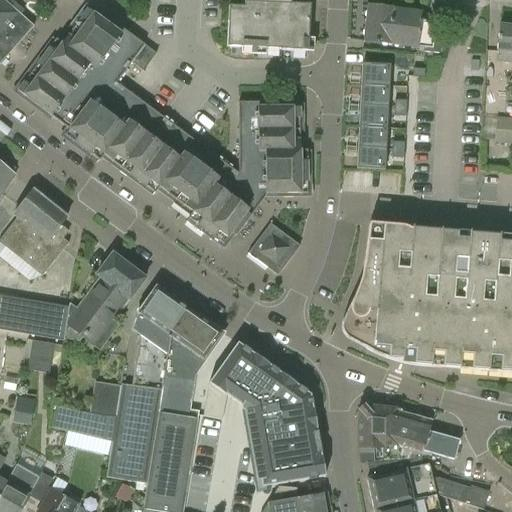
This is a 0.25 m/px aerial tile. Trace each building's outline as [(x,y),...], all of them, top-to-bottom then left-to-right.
[(0,0),(0,63),(16,46),(33,27),(2,0),(0,0)] [(228,7),(226,47),(238,48),(251,49),(250,55),(256,55),(256,49),(307,52),(313,52),(313,49),(307,49),(309,6),(299,5),(290,5),(290,0),(243,0),(244,8),(238,7),(228,7)] [(443,26),(419,23),(420,13),(368,6),(364,41),(423,48),(423,52),(440,54),(443,26)] [(116,83),(131,63),(141,49),(87,10),(62,43),(56,39),(16,93),(50,118),(51,117),(69,130),(64,136),(99,161),(103,156),(155,194),(159,188),(191,212),(187,218),(222,244),(231,233),(236,236),(265,197),(307,197),(307,149),(299,149),(299,108),(284,108),(284,101),(238,101),(238,174),(116,83)] [(511,64),(511,59),(511,26),(499,25),(496,63),(511,64)] [(144,46),(141,49),(131,63),(143,72),(156,54),(146,47),(144,46)] [(366,64),(364,84),(392,86),(393,65),(366,64)] [(413,69),(412,77),(418,78),(424,78),(424,70),(413,69)] [(364,84),(363,105),(391,107),(392,86),(364,84)] [(394,101),(394,109),(406,109),(406,101),(394,101)] [(363,105),(362,126),(390,127),(391,107),(363,105)] [(394,109),(394,116),(405,117),(406,109),(394,109)] [(511,119),(496,118),(494,144),(511,145),(511,119)] [(362,126),(361,147),(389,148),(390,127),(362,126)] [(392,142),(392,150),(404,151),(404,143),(392,142)] [(361,147),(360,169),(388,170),(389,148),(361,147)] [(392,150),(391,158),(403,159),(404,151),(392,150)] [(11,173),(0,164),(0,197),(16,176),(11,173)] [(69,232),(60,225),(66,218),(33,191),(13,215),(18,218),(0,240),(0,242),(42,276),(65,248),(68,243),(63,239),(69,232)] [(419,367),(423,367),(511,374),(511,236),(480,233),(479,240),(456,238),(457,237),(450,234),(445,232),(442,231),(436,230),(429,229),(369,224),(368,231),(368,236),(368,240),(369,257),(364,256),(363,264),(362,269),(361,275),(359,280),(358,283),(357,288),(355,292),(353,296),(352,301),(351,304),(349,308),(349,309),(349,311),(349,313),(350,314),(350,315),(351,316),(354,321),(357,319),(362,326),(366,333),(365,334),(363,336),(363,338),(362,339),(362,341),(362,342),(362,343),(363,346),(364,347),(365,349),(366,350),(367,350),(372,353),(380,357),(386,359),(393,361),(403,364),(411,365),(419,367)] [(270,225),(247,254),(277,276),(299,247),(270,225)] [(96,276),(99,278),(75,309),(69,304),(63,340),(79,342),(82,339),(99,352),(118,327),(112,322),(145,279),(112,254),(96,276)] [(141,339),(132,390),(128,419),(118,419),(88,414),(54,407),(50,428),(67,432),(79,435),(112,442),(106,479),(116,481),(144,485),(156,411),(157,411),(168,340),(188,311),(155,287),(136,314),(138,315),(131,331),(141,339)] [(0,295),(0,332),(25,337),(60,344),(67,308),(0,295)] [(204,362),(202,361),(221,334),(188,311),(168,340),(157,411),(158,411),(143,511),(151,511),(182,511),(198,420),(197,420),(198,412),(189,411),(195,376),(204,362)] [(50,372),(54,343),(32,340),(28,369),(50,372)] [(208,383),(202,417),(221,420),(226,395),(236,403),(239,405),(240,406),(241,411),(248,410),(261,488),(277,485),(324,477),(321,456),(320,456),(316,430),(314,415),(313,408),(312,409),(310,395),(297,386),(297,385),(295,384),(294,384),(281,375),(281,374),(279,373),(270,367),(270,366),(268,365),(261,360),(255,355),(253,354),(252,354),(237,343),(208,383)] [(94,383),(88,414),(118,419),(128,419),(132,390),(119,387),(94,383)] [(16,397),(12,424),(29,426),(34,400),(16,397)] [(421,459),(420,453),(422,453),(423,452),(453,459),(459,441),(428,432),(431,423),(395,412),(395,409),(363,405),(358,410),(357,449),(373,449),(373,463),(421,459)] [(79,435),(67,432),(63,447),(75,450),(79,435)] [(16,466),(6,484),(5,484),(0,492),(0,511),(19,511),(28,497),(39,503),(53,480),(41,474),(38,478),(26,471),(26,472),(16,466)] [(365,479),(371,511),(436,495),(482,511),(488,493),(470,487),(470,490),(438,479),(432,481),(428,466),(405,472),(365,479)] [(190,487),(188,511),(193,511),(215,511),(217,490),(190,487)] [(324,511),(322,495),(297,499),(296,489),(277,487),(261,511),(324,511)] [(35,511),(84,511),(78,508),(79,506),(50,488),(35,511)] [(371,511),(439,511),(436,495),(371,511)]
